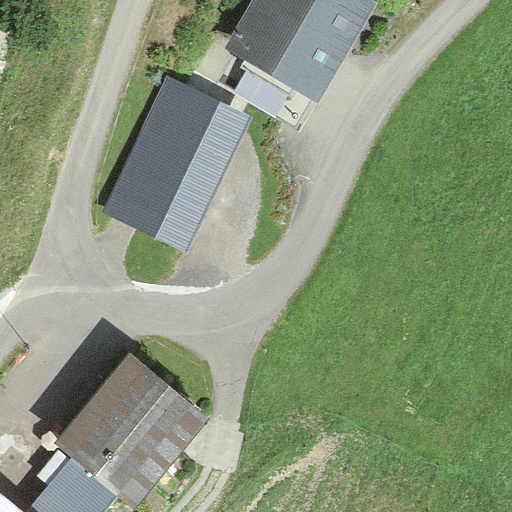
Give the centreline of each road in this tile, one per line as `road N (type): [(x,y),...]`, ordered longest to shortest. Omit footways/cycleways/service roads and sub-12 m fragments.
road 1 (track): [(142,0),(86,229),(101,279),(135,309),(191,323),(268,292),(310,247),(376,98),(467,0)]
road 2 (track): [(0,376),(30,337),(101,279)]
